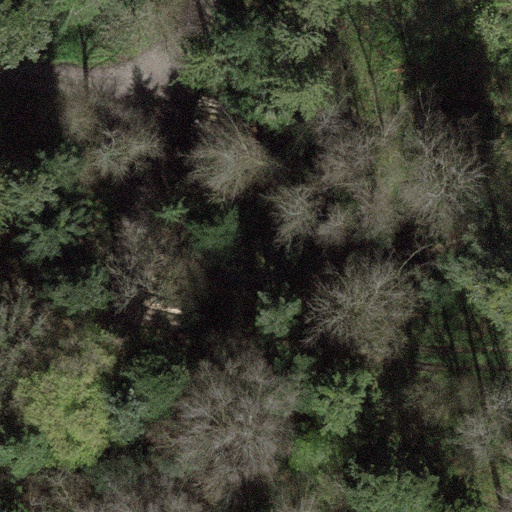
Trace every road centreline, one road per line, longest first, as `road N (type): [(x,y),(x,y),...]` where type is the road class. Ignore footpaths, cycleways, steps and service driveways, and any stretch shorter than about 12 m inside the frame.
road 1 (track): [(43,511),(203,0)]
road 2 (track): [(174,90),(0,65)]
